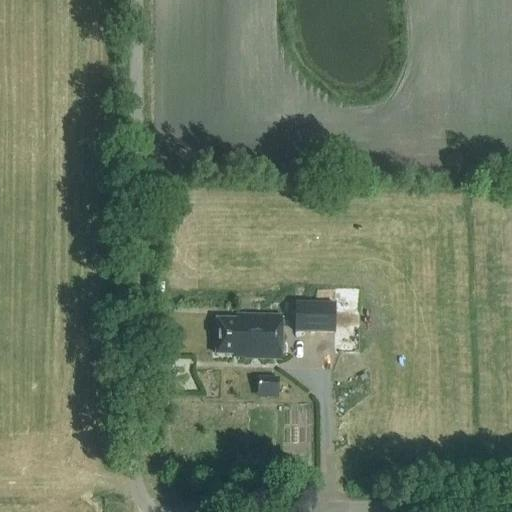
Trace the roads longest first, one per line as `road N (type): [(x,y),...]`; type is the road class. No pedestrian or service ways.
road 1 (unclassified): [(126,0),(131,442),(135,487),(150,511)]
road 2 (unclassified): [(195,511),(506,511)]
